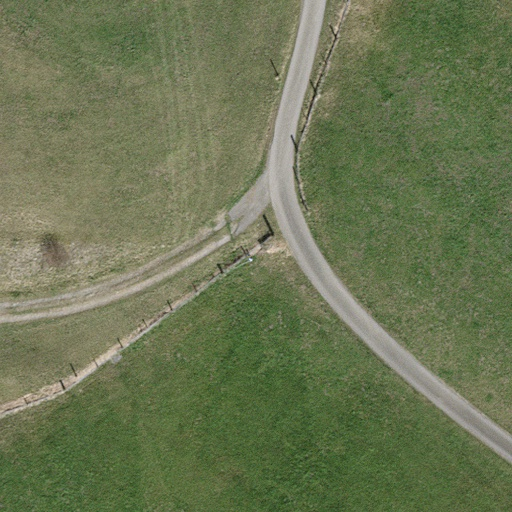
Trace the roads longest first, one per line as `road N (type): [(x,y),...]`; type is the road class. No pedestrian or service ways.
road 1 (track): [(315,0),(281,158),(293,227),(348,308),(511,448)]
road 2 (track): [(0,314),(135,281),(218,234),(281,177)]
